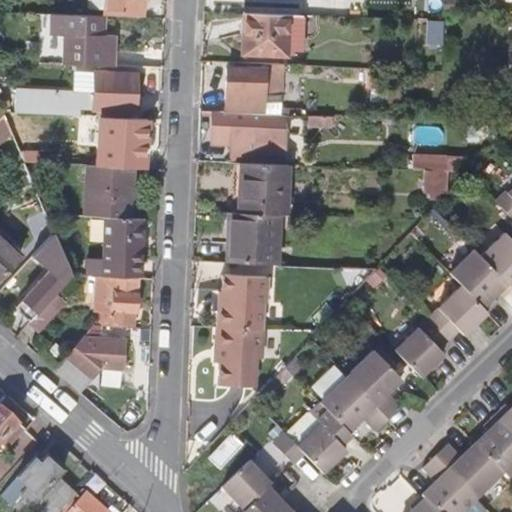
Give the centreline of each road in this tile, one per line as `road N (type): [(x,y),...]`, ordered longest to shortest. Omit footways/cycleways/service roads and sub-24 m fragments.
road 1 (residential): [(158,503),(180,0)]
road 2 (residential): [(511,340),(346,511)]
road 3 (residential): [(0,358),(158,503)]
